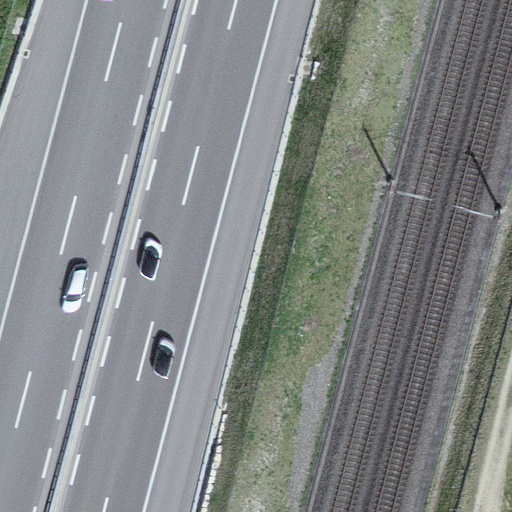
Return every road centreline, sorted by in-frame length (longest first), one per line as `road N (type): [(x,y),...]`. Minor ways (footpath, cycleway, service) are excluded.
road 1 (motorway): [(103,511),(236,0)]
road 2 (motorway): [(126,0),(0,489)]
road 3 (track): [(480,511),(511,393)]
